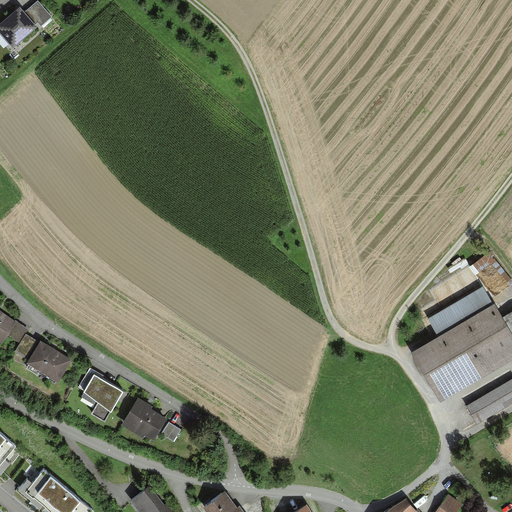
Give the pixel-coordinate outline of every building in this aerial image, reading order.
[(37,22),(40,24),(52,14),(39,0),(37,0),(26,10),(37,22)] [(20,3),(0,20),(0,28),(13,43),(37,22),(26,10),(20,3)] [(412,350),(439,396),(511,353),(511,329),(494,299),(493,301),(483,284),(428,316),(439,334),(412,350)] [(0,335),(1,336),(5,330),(21,340),(26,333),(29,327),(0,308),(0,335)] [(15,350),(28,358),(39,341),(26,333),(21,340),(15,350)] [(58,378),(71,358),(41,338),(39,341),(28,358),(27,360),(29,361),(26,365),(37,372),(39,370),(55,380),(57,377),(58,378)] [(93,401),(97,396),(99,398),(92,410),(105,418),(123,388),(101,375),(102,373),(90,366),(79,385),(85,389),(82,395),(93,401)] [(511,380),(468,406),(477,422),(511,401),(511,380)] [(138,395),(122,423),(144,435),(145,433),(154,438),(167,415),(151,406),(152,403),(138,395)] [(181,428),(169,422),(162,433),(174,440),(181,428)] [(17,444),(0,430),(0,470),(2,472),(10,462),(5,458),(17,444)] [(92,511),(93,511),(44,469),(33,482),(28,477),(19,488),(40,507),(43,503),(52,511),(92,511)] [(165,504),(150,484),(132,498),(139,508),(137,509),(138,511),(173,511),(174,511),(167,502),(165,504)] [(225,487),(203,502),(210,511),(246,511),(240,503),(237,505),(225,487)] [(456,511),(463,502),(448,493),(435,511),(456,511)] [(391,506),(380,511),(423,511),(418,506),(416,508),(406,496),(391,506)] [(313,511),(306,502),(290,511),(313,511)]
